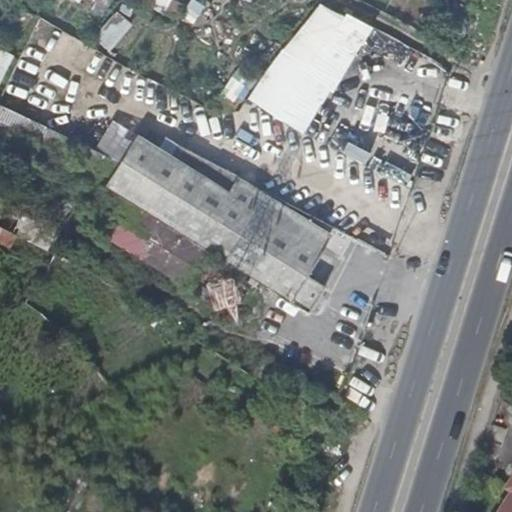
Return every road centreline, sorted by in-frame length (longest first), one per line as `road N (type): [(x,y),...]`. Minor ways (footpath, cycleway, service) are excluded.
road 1 (primary): [(511,68),(373,511)]
road 2 (primary): [(421,511),(511,218)]
